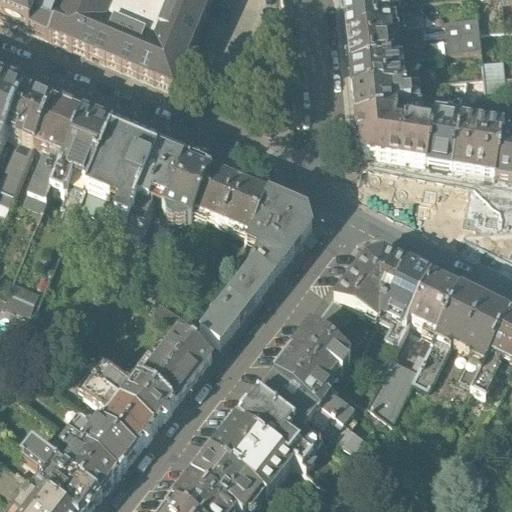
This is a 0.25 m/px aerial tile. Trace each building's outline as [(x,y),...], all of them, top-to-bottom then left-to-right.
[(89,7),(78,2),(78,0),(0,0),(0,22),(57,47),(93,62),(172,96),(213,0),(172,0),(166,16),(153,45),(108,26),(113,16),(90,6),(89,7)] [(343,0),(344,8),(345,13),(387,9),(400,8),(399,0),(343,0)] [(502,0),(475,0),(476,1),(478,25),(479,35),(506,33),(502,0)] [(387,9),(345,13),(346,31),(347,38),(425,30),(424,13),(396,15),(394,22),(388,22),(387,9)] [(478,25),(442,28),(445,59),(481,56),(479,35),(478,25)] [(425,30),(347,38),(348,45),(350,69),(393,64),(390,43),(396,43),(401,47),(426,46),(425,30)] [(393,64),(350,69),(352,90),(352,96),(411,90),(407,71),(400,71),(400,64),(393,64)] [(484,83),(486,98),(506,97),(503,64),(483,66),(484,83)] [(0,86),(0,155),(7,139),(25,97),(0,86)] [(411,90),(352,96),(353,102),(354,121),(422,113),(421,89),(411,90)] [(0,195),(0,209),(11,214),(36,154),(54,110),(38,103),(25,97),(7,139),(21,144),(0,195)] [(77,120),(54,110),(36,154),(51,160),(48,168),(39,164),(20,211),(42,220),(53,196),(82,122),(77,120)] [(422,113),(354,121),(355,126),(358,152),(360,155),(364,158),(407,166),(425,169),(435,112),(422,113)] [(435,112),(425,169),(431,170),(451,174),(460,121),(448,120),(448,112),(435,112)] [(460,121),(451,174),(488,181),(494,182),(500,137),(502,127),(460,121)] [(86,124),(82,122),(53,196),(64,200),(59,213),(77,220),(81,211),(113,135),(86,124)] [(133,144),(113,135),(81,211),(126,230),(158,154),(133,144)] [(511,139),(500,137),(494,182),(511,185),(511,139)] [(162,156),(158,154),(126,230),(123,239),(138,245),(151,213),(147,211),(147,204),(166,211),(186,166),(162,156)] [(196,170),(186,166),(166,211),(149,247),(179,261),(187,244),(171,237),(178,221),(190,226),(194,219),(211,178),(196,170)] [(240,189),(211,178),(194,219),(249,242),(266,201),(240,189)] [(266,201),(249,242),(245,251),(256,256),(253,266),(275,282),(311,234),(308,226),(305,218),(271,203),(266,201)] [(366,260),(333,303),(355,314),(379,325),(390,305),(408,269),(391,260),(384,256),(375,258),(366,260)] [(253,266),(249,277),(202,339),(221,352),(235,334),(262,299),(275,282),(253,266)] [(398,311),(384,344),(397,353),(409,328),(432,281),(414,272),(408,269),(390,305),(398,311)] [(409,328),(436,341),(459,295),(445,288),(432,281),(409,328)] [(44,300),(14,287),(4,307),(36,319),(44,300)] [(451,351),(472,361),(459,386),(472,393),(509,320),(473,302),(459,295),(436,341),(425,363),(412,388),(427,396),(451,351)] [(333,303),(313,332),(330,346),(355,314),(333,303)] [(398,311),(390,305),(379,325),(364,356),(387,374),(392,363),(397,353),(384,344),(398,311)] [(511,321),(509,320),(472,393),(487,401),(500,376),(510,381),(511,376),(511,321)] [(311,335),(293,358),(332,388),(337,378),(344,382),(349,373),(346,368),(349,362),(330,346),(313,332),(311,335)] [(183,342),(176,337),(141,384),(176,410),(200,379),(212,363),(183,342)] [(387,374),(364,356),(357,367),(380,386),(387,374)] [(278,377),(275,380),(343,431),(352,419),(327,401),(335,391),(332,388),(293,358),(278,377)] [(387,374),(380,386),(367,413),(392,433),(412,388),(425,363),(417,359),(410,372),(392,363),(387,374)] [(107,373),(96,386),(159,435),(163,430),(176,410),(141,384),(135,380),(127,389),(107,373)] [(273,383),(258,402),(301,436),(308,427),(353,462),(363,449),(343,431),(275,380),(273,383)] [(102,417),(95,427),(139,461),(155,440),(159,435),(96,386),(82,402),(102,417)] [(240,424),(239,426),(296,470),(307,479),(314,470),(310,467),(321,454),(301,436),(258,402),(240,424)] [(78,430),(67,444),(120,485),(124,480),(139,461),(95,427),(91,424),(83,434),(78,430)] [(220,450),(212,459),(264,500),(269,504),(296,470),(239,426),(220,450)] [(64,459),(54,471),(101,508),(116,490),(120,485),(67,444),(59,455),(64,459)] [(31,494),(37,499),(53,511),(98,511),(101,508),(54,471),(31,454),(21,467),(40,482),(31,494)] [(194,481),(192,484),(226,511),(262,511),(263,511),(258,507),(264,500),(212,459),(194,481)] [(174,509),(172,511),(226,511),(192,484),(174,509)] [(26,511),(53,511),(37,499),(32,505),(26,511)]
